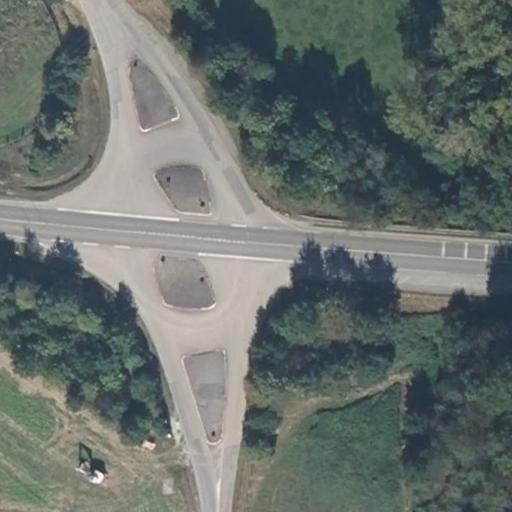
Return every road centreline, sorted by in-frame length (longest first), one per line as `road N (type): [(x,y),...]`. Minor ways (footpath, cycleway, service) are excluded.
road 1 (primary): [(511,261),(195,237)]
road 2 (unclassified): [(215,511),(195,237)]
road 3 (unclassified): [(100,0),(176,150),(195,237)]
road 4 (primary): [(195,237),(0,218)]
